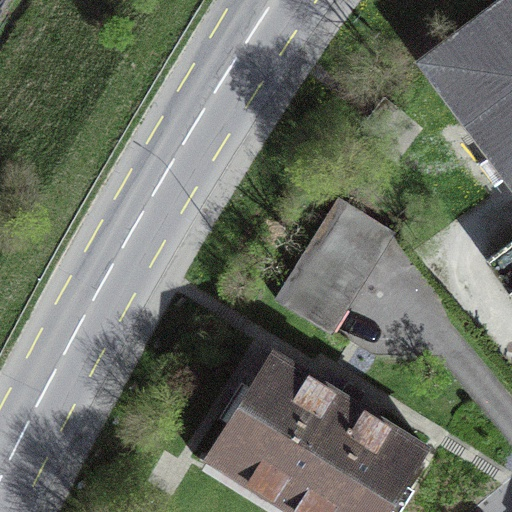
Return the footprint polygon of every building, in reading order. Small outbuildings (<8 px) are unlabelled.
[(511,183),(511,182),(511,0),(501,0),(420,61),(511,183)] [(423,128),(385,98),(357,133),(396,163),(423,128)] [(338,198),(275,298),(327,331),(390,231),(338,198)] [(511,239),(484,259),(511,296),(511,239)] [(385,511),(425,449),(268,351),(202,455),(292,511),(385,511)]
